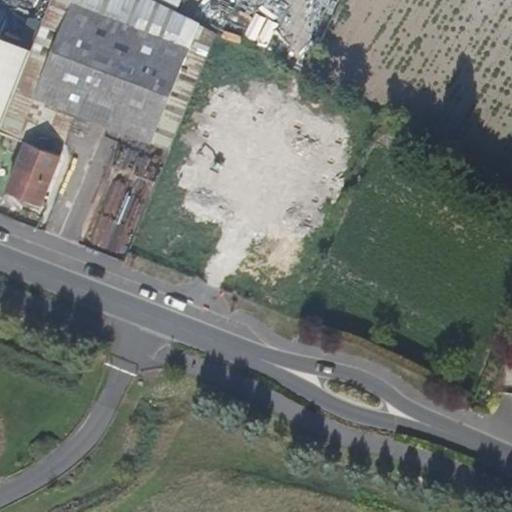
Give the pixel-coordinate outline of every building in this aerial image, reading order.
[(78,115),(34,98),(71,5),(57,0),(51,0),(32,50),(31,53),(0,132),(25,143),(26,141),(27,141),(35,145),(39,134),(52,139),(67,144),(78,115)] [(157,0),(156,0),(57,0),(71,5),(72,3),(190,49),(200,25),(201,23),(177,11),(157,0)] [(177,11),(181,0),(156,0),(157,0),(177,11)] [(277,29),(222,0),(206,0),(196,19),(263,54),(277,29)] [(152,144),(190,49),(72,3),(71,5),(34,98),(78,115),(152,144)] [(270,52),(300,69),(318,37),(289,20),(270,52)] [(186,111),(217,34),(200,25),(190,49),(152,144),(170,151),(186,111)] [(0,132),(31,53),(0,40),(0,132)] [(302,133),(307,121),(295,115),(290,127),(302,133)] [(48,150),(52,139),(39,134),(35,145),(48,150)] [(42,205),(62,155),(48,150),(35,145),(27,141),(7,192),(42,205)] [(277,180),(284,165),(248,148),(242,163),(277,180)]
